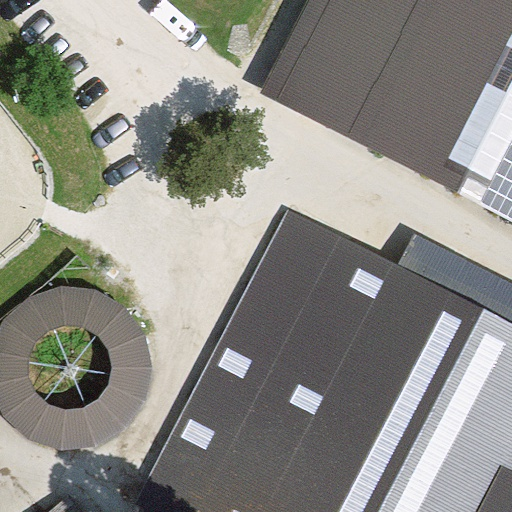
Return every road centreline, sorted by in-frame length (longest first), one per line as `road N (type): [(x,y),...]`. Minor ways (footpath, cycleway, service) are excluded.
road 1 (track): [(389,191),(240,106),(120,0)]
road 2 (track): [(389,191),(501,28),(505,0)]
